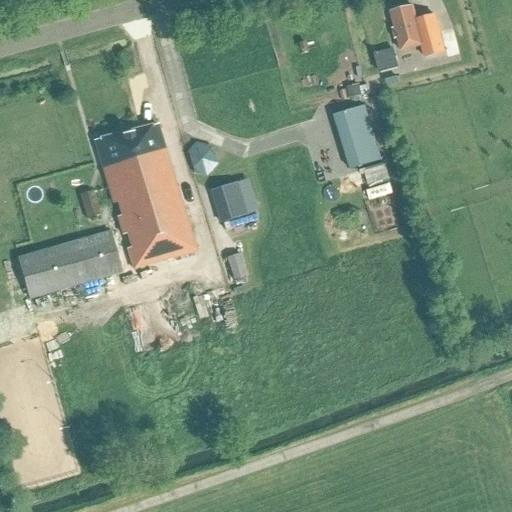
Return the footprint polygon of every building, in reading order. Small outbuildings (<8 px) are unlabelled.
[(401,51),(438,42),(434,25),(418,29),(412,8),(391,13),(395,28),(392,29),(395,40),(398,39),(401,51)] [(448,58),(459,55),(454,32),(442,35),(448,58)] [(378,52),(383,72),(396,68),(391,49),(378,52)] [(384,150),(370,92),(339,100),(353,158),(384,150)] [(94,142),(132,270),(194,252),(157,124),(94,142)] [(362,173),(366,186),(387,180),(383,167),(362,173)] [(220,224),(245,216),(235,183),(210,191),(220,224)] [(28,300),(121,273),(109,233),(16,259),(28,300)] [(233,281),(245,277),(238,254),(226,258),(233,281)]
